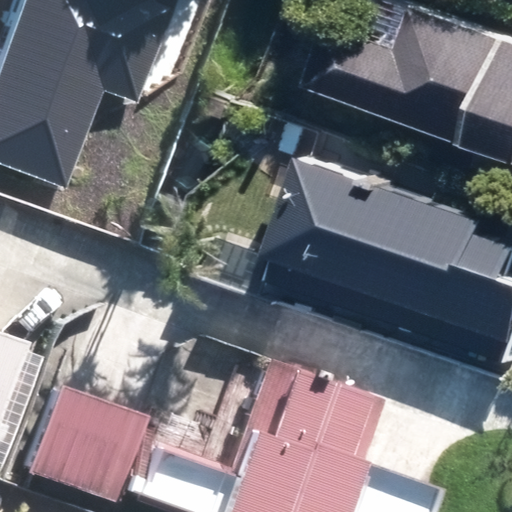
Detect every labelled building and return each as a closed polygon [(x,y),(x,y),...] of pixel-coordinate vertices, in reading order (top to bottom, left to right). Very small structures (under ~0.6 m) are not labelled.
[(24,0),(0,66),(0,152),(56,173),(93,70),(131,84),(159,5),(144,0),(24,0)] [(431,52),(353,24),(333,81),(511,144),(511,34),(446,11),(431,52)] [(511,216),(328,153),(297,243),(511,316),(511,216)] [(283,367),(230,511),(335,511),(376,400),(283,367)] [(137,414),(60,386),(33,459),(111,487),(137,414)]
